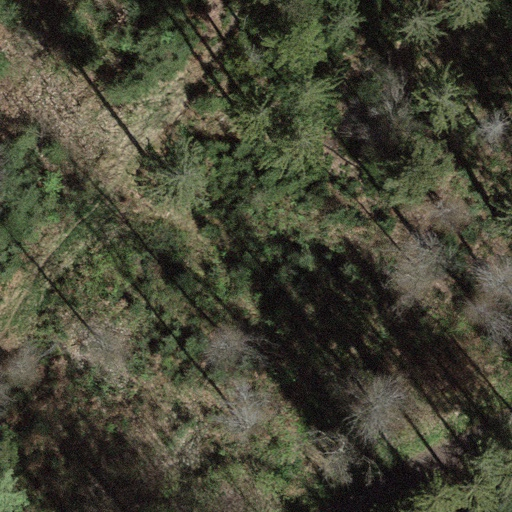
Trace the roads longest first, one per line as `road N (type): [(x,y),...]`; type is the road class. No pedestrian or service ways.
road 1 (track): [(223,0),(0,339)]
road 2 (track): [(511,432),(355,511)]
